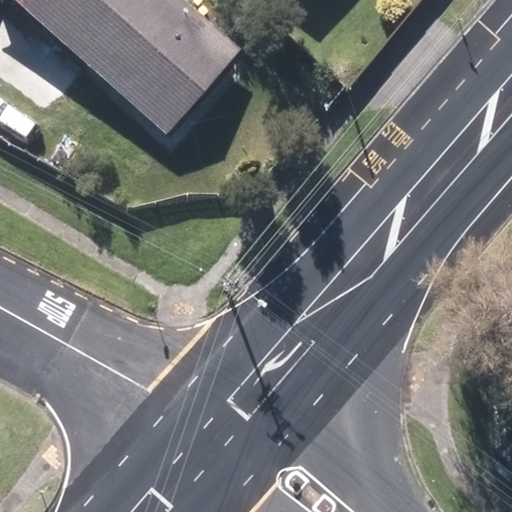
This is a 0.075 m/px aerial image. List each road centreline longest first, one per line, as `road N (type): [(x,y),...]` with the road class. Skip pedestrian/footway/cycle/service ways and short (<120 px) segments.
road 1 (secondary): [(210,433),(511,86)]
road 2 (residential): [(210,433),(0,311)]
road 3 (residential): [(323,511),(210,433)]
